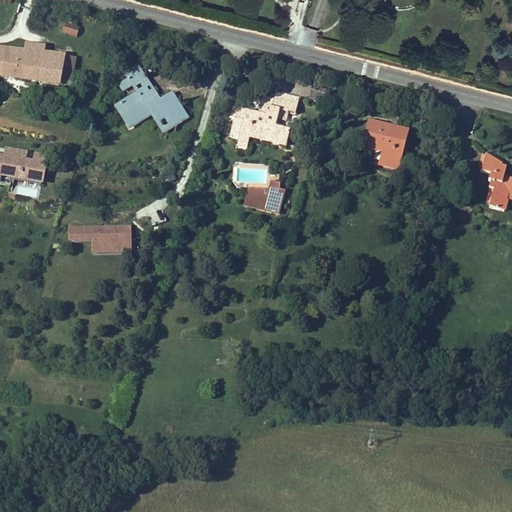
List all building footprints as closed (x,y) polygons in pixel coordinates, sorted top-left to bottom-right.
[(62,33),(79,38),(81,32),(77,31),(78,28),(73,26),(74,23),(69,22),(68,25),(65,24),(62,33)] [(314,47),(318,30),(306,27),(302,45),(314,47)] [(0,79),(66,89),(68,75),(62,74),(65,57),(45,54),(46,47),(25,44),(24,52),(0,48),(0,79)] [(76,59),(65,57),(62,74),(68,75),(66,89),(71,90),(76,59)] [(132,129),(155,116),(165,134),(188,120),(174,97),(168,102),(161,102),(140,68),(128,75),(132,82),(123,88),(125,93),(134,88),(140,97),(120,109),(132,129)] [(251,151),(254,140),(289,148),(293,133),(280,129),(284,113),(291,114),(295,100),(277,96),(275,102),(266,100),(262,115),(236,109),(233,121),(238,122),(234,136),(244,139),(241,149),(251,151)] [(302,102),(295,100),(291,114),(299,116),(302,102)] [(411,133),(374,124),(368,150),(387,155),(384,167),(401,171),(411,133)] [(0,155),(0,182),(45,188),(49,155),(34,153),(33,161),(27,160),(28,150),(5,147),(4,156),(0,155)] [(490,189),(494,190),(490,208),(506,211),(508,202),(507,202),(508,197),(511,197),(511,179),(503,177),(505,166),(500,165),(501,162),(486,152),(482,172),(491,174),(489,181),(491,181),(490,189)] [(289,192),(265,190),(263,206),(289,209),(292,200),(295,200),(296,192),(296,187),(291,185),(289,192)] [(37,198),(38,188),(17,186),(16,196),(37,198)] [(302,193),(296,192),(295,200),(292,200),(289,209),(263,206),(265,190),(260,207),(295,217),(302,193)] [(151,227),(166,225),(164,213),(149,215),(151,227)] [(132,227),(68,228),(68,245),(92,245),(92,257),(132,257),(132,227)]
